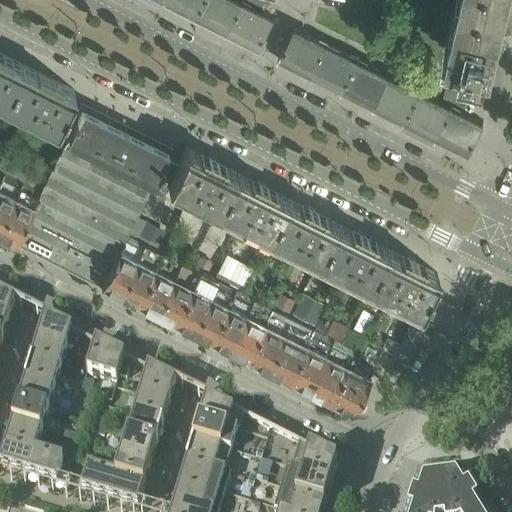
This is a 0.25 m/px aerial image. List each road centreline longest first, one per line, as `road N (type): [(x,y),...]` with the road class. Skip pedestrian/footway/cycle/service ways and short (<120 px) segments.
road 1 (tertiary): [(0,16),(484,258)]
road 2 (tertiary): [(507,208),(87,0)]
road 3 (residential): [(0,261),(384,454)]
road 4 (residential): [(410,410),(484,258)]
road 5 (residential): [(511,502),(472,441),(410,410)]
